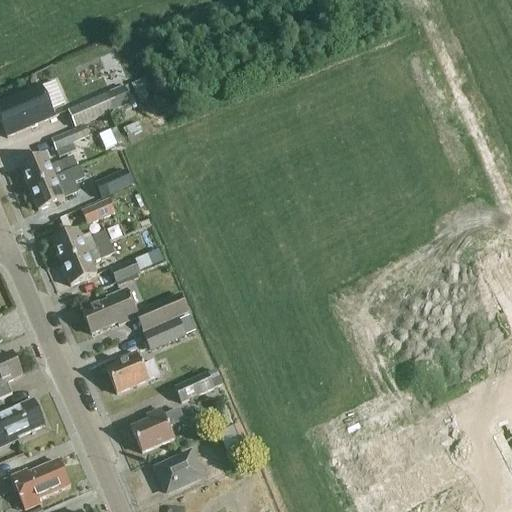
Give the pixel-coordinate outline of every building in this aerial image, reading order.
[(123,88),(67,112),(75,130),(131,106),(123,88)] [(40,89),(0,106),(0,124),(7,140),(54,119),(40,89)] [(138,124),(124,130),(127,138),(141,132),(138,124)] [(116,129),(98,137),(105,151),(106,151),(122,143),(117,131),(116,129)] [(52,143),(60,162),(77,155),(74,147),(90,141),(86,130),(52,143)] [(44,157),(19,167),(28,190),(77,170),(72,158),(49,168),(44,157)] [(77,170),(28,190),(38,213),(53,207),(63,202),(78,196),(74,186),(84,181),(79,169),(77,170)] [(125,170),(95,184),(102,199),(132,186),(125,170)] [(106,201),(81,212),(89,230),(114,218),(106,201)] [(106,236),(84,244),(79,230),(51,243),(61,265),(110,244),(106,236)] [(110,244),(61,265),(70,288),(98,276),(94,266),(115,258),(110,244)] [(481,267),(511,345),(511,271),(506,257),(481,267)] [(111,274),(116,285),(117,287),(139,277),(133,264),(111,274)] [(111,301),(81,314),(91,337),(118,325),(119,327),(137,319),(143,333),(188,314),(180,296),(135,315),(126,292),(110,299),(111,301)] [(149,354),(185,339),(178,321),(142,336),(149,354)] [(480,363),(495,355),(486,338),(471,346),(480,363)] [(152,363),(144,367),(138,354),(116,364),(117,366),(106,371),(116,396),(159,378),(152,363)] [(22,378),(11,355),(0,359),(0,393),(9,390),(6,385),(22,378)] [(175,392),(181,408),(222,390),(215,374),(175,392)] [(2,407),(0,407),(0,451),(18,443),(17,441),(44,430),(32,402),(5,414),(2,407)] [(179,411),(164,417),(161,411),(146,418),(148,423),(131,431),(142,456),(175,441),(170,431),(185,424),(179,411)] [(511,426),(491,438),(511,478),(511,426)] [(190,456),(155,471),(166,496),(201,480),(190,456)] [(69,489),(58,463),(28,476),(27,473),(12,479),(26,511),(41,504),(40,501),(69,489)] [(476,511),(482,510),(471,484),(404,511),(476,511)]
